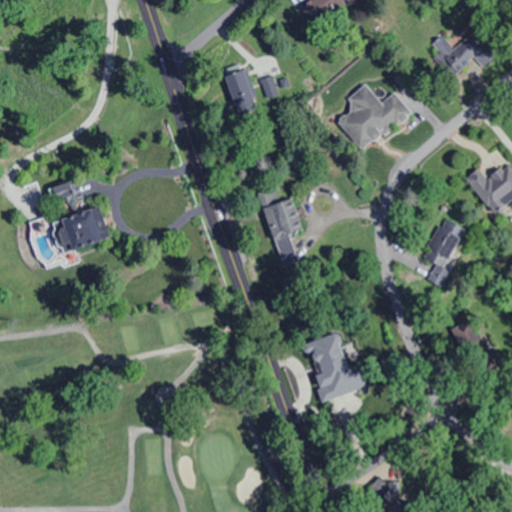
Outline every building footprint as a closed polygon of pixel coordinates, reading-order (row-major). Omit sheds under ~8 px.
[(493,57),(473,33),(453,49),(442,35),(431,44),(456,75),(472,63),(478,69),(493,57)] [(223,76),(236,110),(278,93),(264,58),(252,63),(258,78),(249,82),(244,68),(223,76)] [(411,116),(396,93),(380,103),(367,84),(346,98),(353,109),(338,119),(359,151),(411,116)] [(464,180),(496,216),(511,201),(511,170),(505,163),(484,181),(475,170),(464,180)] [(74,180),(50,190),(58,210),(83,200),(74,180)] [(292,198),(280,201),(276,187),(258,191),(271,240),(301,233),(292,198)] [(51,222),(61,254),(109,239),(99,207),(51,222)]
